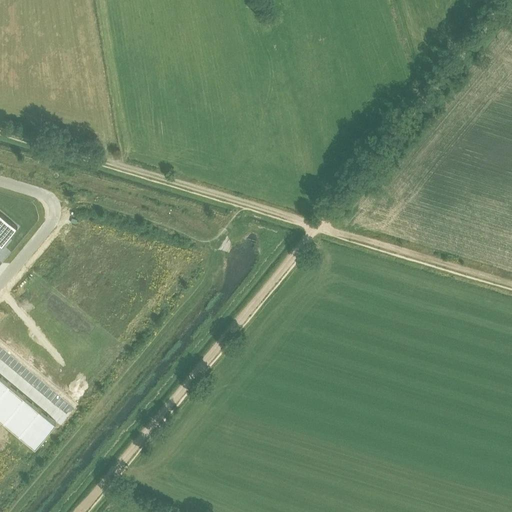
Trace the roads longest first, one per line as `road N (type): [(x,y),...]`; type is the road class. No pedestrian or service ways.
road 1 (track): [(319,226),(79,511)]
road 2 (track): [(319,226),(0,129)]
road 3 (track): [(319,226),(509,0)]
road 4 (track): [(511,285),(319,226)]
road 5 (unclassified): [(0,180),(44,194),(56,210),(0,285)]
